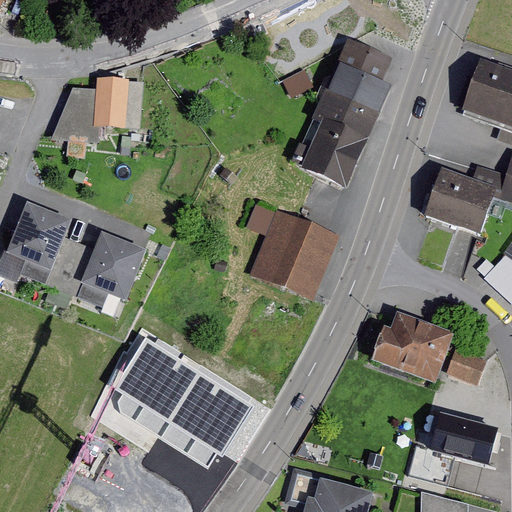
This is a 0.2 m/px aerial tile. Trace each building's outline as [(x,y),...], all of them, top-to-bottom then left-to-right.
[(364,71),(385,80),(394,58),(373,49),(364,71)] [(511,70),(480,61),(465,112),(511,125),(511,70)] [(349,190),(394,89),(347,68),(302,169),(349,190)] [(133,84),(102,84),(102,127),(133,126),(133,84)] [(511,169),(503,199),(511,201),(511,169)] [(493,186),(442,171),(428,217),(479,232),(493,186)] [(69,229),(26,213),(6,263),(49,279),(69,229)] [(342,238),(280,214),(258,269),(320,294),(342,238)] [(143,261),(99,244),(76,304),(120,321),(143,261)] [(511,258),(495,278),(511,293),(511,258)] [(447,329),(392,314),(378,365),(433,380),(447,329)] [(457,345),(451,372),(483,379),(489,352),(457,345)] [(496,435),(440,420),(431,452),(487,467),(496,435)] [(362,511),(366,486),(314,479),(309,511),(362,511)] [(424,491),(423,511),(471,511),(471,504),(424,491)]
